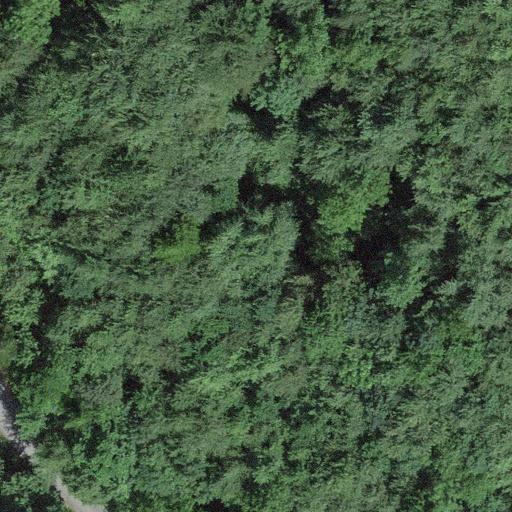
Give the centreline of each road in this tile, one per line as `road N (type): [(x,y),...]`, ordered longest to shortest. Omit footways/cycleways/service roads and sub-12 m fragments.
road 1 (track): [(0,412),(51,473),(101,511)]
road 2 (track): [(0,93),(79,0)]
